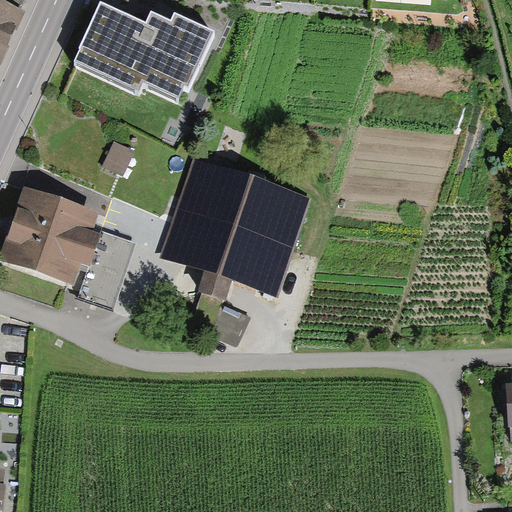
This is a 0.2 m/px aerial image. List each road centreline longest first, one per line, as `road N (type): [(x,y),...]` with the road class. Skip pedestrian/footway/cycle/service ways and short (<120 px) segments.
road 1 (residential): [(453,357),(146,363),(0,300)]
road 2 (residential): [(453,357),(462,511)]
road 3 (primary): [(0,126),(56,0)]
